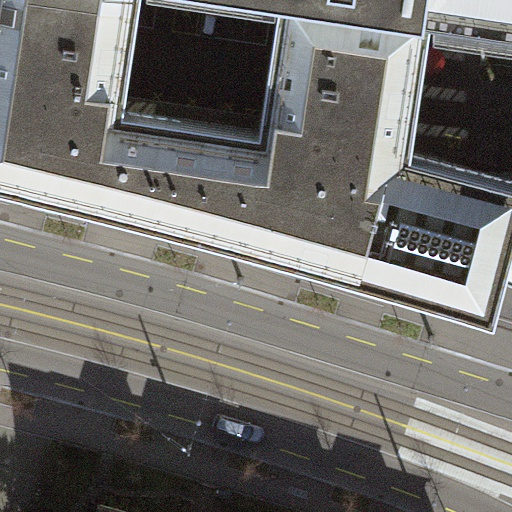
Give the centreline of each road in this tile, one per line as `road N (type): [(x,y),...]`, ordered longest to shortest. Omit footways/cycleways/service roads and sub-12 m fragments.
road 1 (tertiary): [(511,400),(0,255)]
road 2 (tertiary): [(0,355),(144,391),(478,511)]
